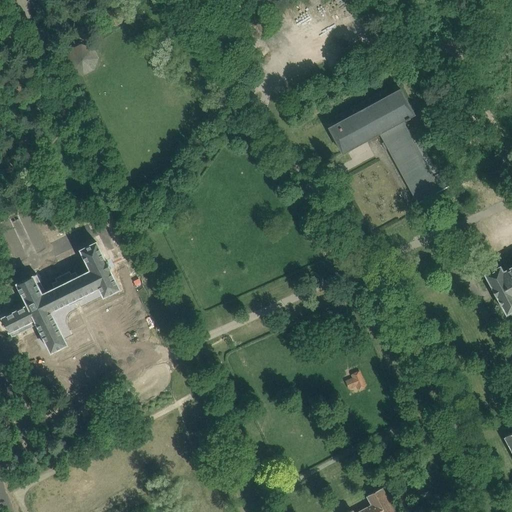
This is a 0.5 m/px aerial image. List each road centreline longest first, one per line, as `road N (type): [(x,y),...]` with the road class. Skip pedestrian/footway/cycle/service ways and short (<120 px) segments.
road 1 (residential): [(274,511),(19,8)]
road 2 (residential): [(372,263),(276,134),(195,0)]
road 3 (residential): [(473,511),(461,446),(420,339),(372,263)]
road 4 (residential): [(511,203),(372,263)]
